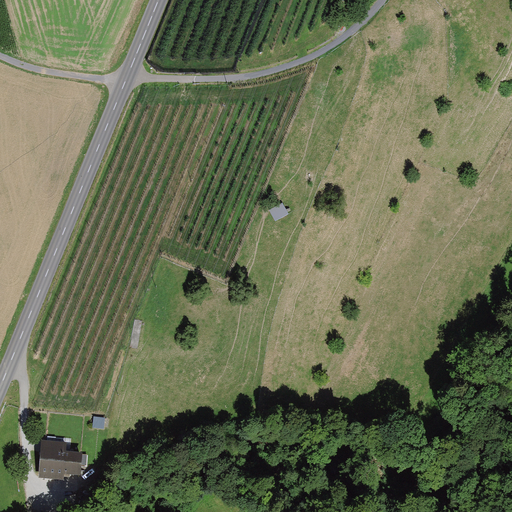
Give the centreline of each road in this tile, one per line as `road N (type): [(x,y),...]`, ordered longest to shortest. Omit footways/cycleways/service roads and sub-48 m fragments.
road 1 (tertiary): [(157,0),(0,389)]
road 2 (track): [(382,0),(312,55),(268,73),(127,74)]
road 3 (track): [(0,53),(86,76),(127,74)]
